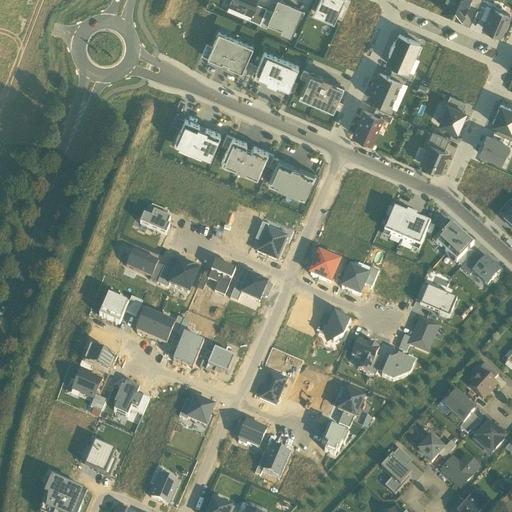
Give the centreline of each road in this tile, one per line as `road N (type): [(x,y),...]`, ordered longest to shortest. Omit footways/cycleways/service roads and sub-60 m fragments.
road 1 (track): [(0,433),(167,0)]
road 2 (tertiary): [(0,324),(95,74)]
road 3 (residential): [(132,57),(335,147)]
road 4 (track): [(0,220),(71,34),(79,37)]
road 5 (residential): [(490,87),(505,51),(395,5)]
road 6 (residential): [(335,147),(395,5)]
road 7 (residential): [(344,150),(287,280)]
road 8 (residential): [(287,280),(235,402)]
road 9 (residential): [(125,354),(235,402)]
